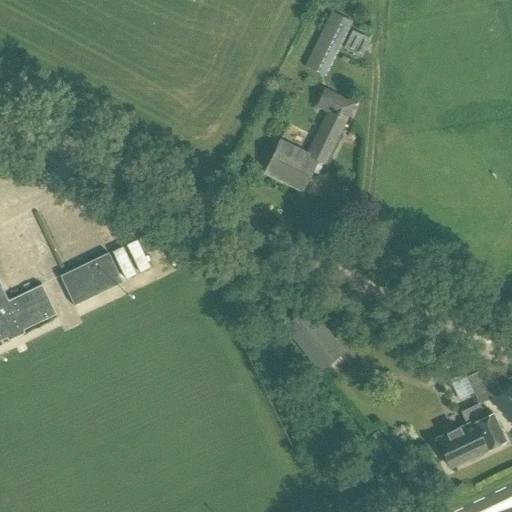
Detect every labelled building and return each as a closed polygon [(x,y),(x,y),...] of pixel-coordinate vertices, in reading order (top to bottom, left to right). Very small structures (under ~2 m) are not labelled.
[(326,77),(352,22),(330,11),(304,66),(326,77)] [(324,164),(354,104),(325,90),(316,107),(327,113),(307,154),(280,141),(265,173),(301,191),(316,160),(324,164)] [(73,306),(122,283),(108,253),(60,276),(73,306)] [(130,294),(157,287),(149,258),(122,264),(130,294)] [(19,291),(44,281),(39,268),(14,277),(19,291)] [(8,301),(0,283),(0,342),(56,315),(42,285),(8,301)] [(319,372),(336,359),(344,352),(308,306),(282,327),(319,372)] [(458,398),(476,390),(469,375),(452,383),(458,398)] [(478,384),(483,400),(506,393),(500,376),(478,384)] [(476,413),(473,407),(461,413),(467,425),(432,442),(439,456),(443,454),(449,468),(466,460),(468,464),(489,455),(487,451),(505,442),(492,415),(490,411),(483,414),(481,410),(476,413)]
